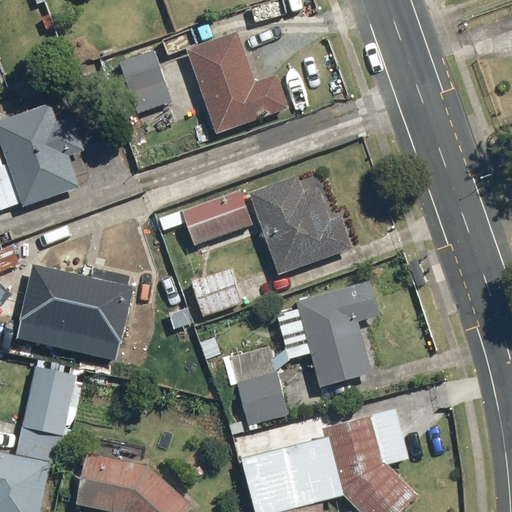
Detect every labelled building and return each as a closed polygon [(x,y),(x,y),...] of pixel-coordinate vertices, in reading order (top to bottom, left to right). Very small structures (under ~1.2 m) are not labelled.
[(248,28),(193,46),(222,131),(294,107),(283,74),(265,79),(248,28)] [(160,48),(125,58),(140,113),(175,103),(160,48)] [(73,91),(0,115),(0,131),(7,150),(0,152),(0,194),(5,209),(27,201),(28,205),(87,185),(76,154),(93,148),(73,91)] [(312,169),(256,188),(285,273),(361,247),(349,212),(337,216),(327,184),(318,187),(312,169)] [(248,185),(189,207),(202,243),(262,221),(248,185)] [(18,295),(14,313),(25,315),(24,321),(66,328),(63,339),(80,342),(81,333),(129,341),(140,284),(130,282),(132,271),(95,264),(93,274),(37,263),(30,298),(18,295)] [(234,268),(197,280),(208,314),(245,301),(234,268)] [(0,312),(18,293),(0,276),(0,312)] [(377,278),(303,297),(319,359),(312,361),(315,374),(323,372),(326,384),(379,371),(366,318),(386,313),(377,278)] [(275,344),(221,358),(238,421),(241,420),(244,431),(255,428),(254,425),(294,414),(275,344)] [(62,360),(40,356),(27,425),(77,434),(88,374),(61,369),(62,360)] [(331,436),(246,455),(260,511),(331,511),(333,498),(350,494),(368,511),(406,511),(425,494),(396,463),(416,459),(403,407),(329,426),(331,436)] [(49,511),(57,457),(0,448),(0,511),(49,511)] [(154,462),(95,451),(85,502),(132,511),(133,511),(192,511),(200,504),(154,462)]
